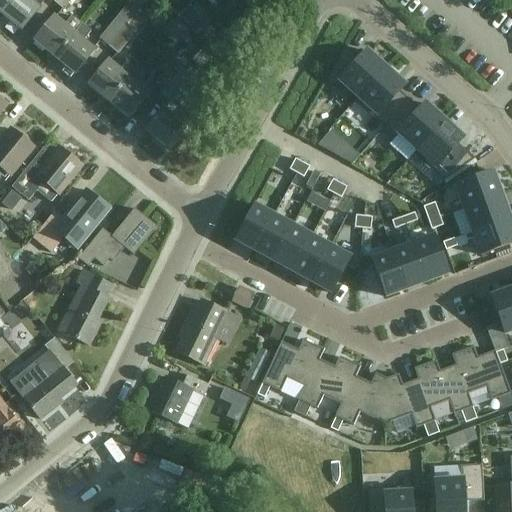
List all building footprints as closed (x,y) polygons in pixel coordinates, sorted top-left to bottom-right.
[(0,0),(0,13),(1,15),(13,0),(0,0)] [(27,0),(13,0),(1,15),(20,30),(37,8),(27,0)] [(71,0),(55,0),(53,3),(62,11),(71,0)] [(134,15),(146,0),(131,0),(117,18),(125,25),(134,15)] [(181,14),(178,18),(195,33),(205,24),(197,16),(189,7),(181,14)] [(134,15),(125,25),(135,32),(143,22),(134,15)] [(52,17),(32,41),(53,58),(73,34),(80,25),(70,16),(62,26),(52,17)] [(108,47),(125,25),(116,18),(99,40),(108,47)] [(73,34),(53,58),(74,75),(94,52),(82,42),(90,32),(80,25),(73,34)] [(125,25),(108,47),(117,54),(135,32),(125,25)] [(354,102),(354,103),(384,69),(365,52),(360,57),(343,48),(327,78),(336,86),(339,82),(357,98),(354,102)] [(107,62),(87,85),(108,102),(127,78),(136,68),(126,60),(118,71),(107,62)] [(162,92),(180,69),(171,62),(153,84),(162,92)] [(127,78),(108,102),(128,119),(148,95),(136,86),(146,74),(137,66),(136,68),(127,78)] [(354,103),(383,129),(409,101),(399,92),(404,87),(384,69),(354,103)] [(170,115),(190,92),(197,83),(182,70),(160,96),(168,102),(145,131),(166,149),(184,126),(170,115)] [(409,101),(383,129),(394,139),(398,135),(416,151),(443,122),(423,104),(418,110),(409,101)] [(443,122),(416,151),(434,168),(431,172),(442,182),(474,160),(457,145),(462,139),(443,122)] [(0,168),(10,177),(33,148),(10,131),(0,143),(0,168)] [(316,147),(338,159),(348,148),(330,131),(316,147)] [(57,195),(80,166),(59,149),(36,178),(27,171),(12,189),(28,202),(36,193),(48,202),(55,193),(57,195)] [(288,170),(296,174),(301,164),(294,160),(288,170)] [(308,168),(301,164),(296,174),(303,178),(308,168)] [(313,172),(305,187),(311,191),(320,176),(313,172)] [(454,187),(463,210),(500,196),(491,173),(454,187)] [(326,191),(333,195),(339,184),(332,180),(326,191)] [(346,188),(339,184),(333,195),(340,199),(346,188)] [(11,191),(1,204),(11,212),(21,199),(11,191)] [(32,239),(51,254),(62,239),(75,250),(108,209),(86,192),(63,220),(54,212),(39,231),(32,239)] [(500,196),(463,210),(471,233),(508,219),(500,196)] [(422,208),(428,223),(439,219),(434,203),(422,208)] [(253,252),(273,217),(253,206),(234,241),(253,252)] [(133,257),(156,228),(134,210),(111,238),(102,230),(78,259),(88,267),(94,260),(103,267),(109,260),(112,263),(123,249),(133,257)] [(413,213),(402,218),(405,225),(416,221),(413,213)] [(362,229),(363,217),(355,216),(354,228),(362,229)] [(292,227),(273,217),(253,252),(272,262),(292,227)] [(371,218),(363,217),(362,229),(370,230),(371,218)] [(405,225),(402,218),(391,222),(394,229),(405,225)] [(439,219),(428,223),(431,230),(442,226),(439,219)] [(511,228),(508,219),(471,233),(463,236),(465,241),(473,239),(480,256),(511,244),(511,228)] [(311,237),(292,227),(272,262),(291,273),(311,237)] [(330,248),(311,237),(291,273),(310,283),(330,248)] [(433,237),(412,245),(426,282),(447,274),(433,237)] [(456,247),(453,239),(442,244),(445,251),(456,247)] [(426,282),(412,245),(392,252),(405,290),(426,282)] [(508,246),(494,251),(497,260),(511,255),(508,246)] [(349,259),(330,248),(310,283),(330,294),(349,259)] [(405,290),(392,252),(371,260),(384,298),(405,290)] [(103,299),(109,286),(81,271),(74,283),(86,290),(64,334),(88,346),(97,330),(92,328),(106,300),(103,299)] [(246,309),(252,295),(239,289),(232,303),(246,309)] [(503,335),(511,331),(511,289),(490,297),(503,335)] [(238,320),(227,315),(200,302),(194,315),(192,314),(179,340),(181,341),(176,353),(202,366),(215,339),(226,345),(238,320)] [(275,325),(269,339),(277,342),(282,328),(275,325)] [(264,399),(269,388),(280,393),(286,379),(304,388),(298,401),(322,350),(302,341),(297,351),(280,343),(261,384),(256,395),(264,399)] [(34,364),(10,384),(17,394),(23,400),(39,420),(53,409),(51,406),(75,386),(68,378),(63,372),(72,364),(53,342),(44,349),(48,353),(34,364)] [(472,348),(452,355),(471,408),(472,408),(467,394),(485,387),(490,401),(509,394),(499,365),(494,353),(494,352),(476,358),(472,348)] [(322,350),(298,401),(316,410),(322,396),(340,404),(334,418),(335,418),(358,367),(338,358),(334,368),(318,361),(323,351),(322,350)] [(494,353),(499,365),(506,362),(502,351),(494,353)] [(435,362),(414,369),(434,422),(429,408),(448,401),(453,415),(460,412),(464,424),(476,420),(472,408),(471,408),(452,355),(451,356),(454,366),(438,372),(435,362)] [(359,367),(358,367),(335,418),(334,418),(329,429),(337,433),(342,421),(352,426),(359,413),(384,425),(386,379),(386,380),(375,374),(370,385),(355,377),(359,367)] [(415,429),(422,426),(427,438),(438,433),(434,422),(414,369),(413,370),(417,380),(401,386),(397,375),(386,379),(384,425),(410,415),(415,429)] [(152,394),(144,410),(175,425),(187,430),(194,416),(208,386),(186,376),(181,386),(164,378),(155,396),(152,394)] [(244,378),(239,389),(245,391),(250,381),(244,378)] [(236,395),(229,410),(241,416),(248,401),(247,400),(236,395)] [(11,443),(24,433),(0,403),(0,446),(8,440),(11,443)] [(471,430),(460,434),(465,446),(476,442),(471,430)] [(138,433),(132,451),(150,457),(156,439),(138,433)] [(511,511),(511,458),(509,458),(510,486),(494,487),(495,511),(511,511)] [(88,459),(75,500),(65,497),(60,511),(87,511),(89,504),(100,507),(113,467),(88,459)] [(459,467),(433,468),(434,482),(435,511),(462,511),(462,503),(483,502),(481,466),(459,467)] [(411,511),(410,488),(367,490),(368,511),(411,511)]
